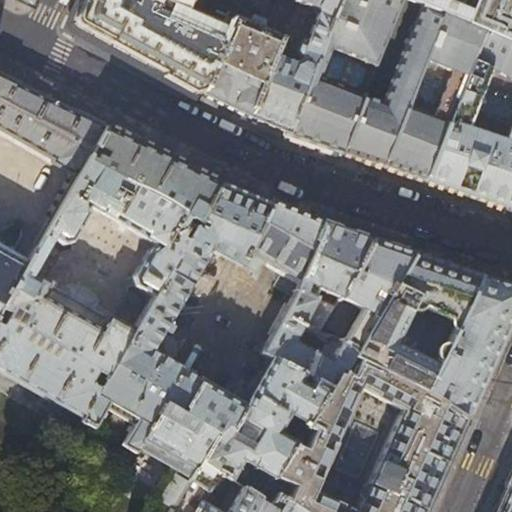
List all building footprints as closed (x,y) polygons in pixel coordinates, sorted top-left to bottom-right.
[(134,63),(161,0),(80,0),(65,32),(134,63)] [(187,89),(224,0),(161,0),(134,63),(187,89)] [(275,0),(224,0),(187,89),(220,103),(247,116),(271,58),(284,28),(267,22),(275,0)] [(275,0),(267,22),(284,28),(296,0),(275,0)] [(339,0),(296,0),(284,28),(271,58),(290,66),(297,62),(301,54),(315,60),(332,19),(339,1),(339,0)] [(286,132),(284,135),(311,144),(350,157),(360,161),(381,167),(443,18),(419,8),(402,50),(386,90),(380,104),(372,101),(364,98),(365,94),(363,93),(401,1),(398,0),(339,0),(339,1),(347,4),(339,23),(332,19),(315,60),(286,132)] [(511,0),(398,0),(401,1),(401,0),(500,0),(498,7),(489,3),(490,0),(429,0),(429,1),(426,9),(420,6),(419,8),(443,18),(483,35),(510,47),(511,40),(511,0)] [(401,174),(423,182),(483,35),(443,18),(381,167),(401,174)] [(460,194),(504,209),(511,185),(511,47),(510,47),(483,35),(423,182),(460,194)] [(286,132),(315,60),(301,54),(297,62),(290,66),(271,58),(247,116),(264,123),(284,131),(286,132)] [(1,77),(0,76),(0,128),(48,155),(50,156),(51,158),(51,160),(50,161),(72,174),(72,173),(76,175),(104,127),(72,112),(12,83),(13,82),(1,77)] [(163,156),(104,127),(76,175),(42,234),(60,244),(68,241),(84,214),(85,207),(154,245),(145,250),(130,278),(131,286),(152,297),(166,274),(219,184),(163,156)] [(234,190),(219,184),(166,274),(188,286),(209,250),(239,265),(268,204),(234,190)] [(269,200),(268,204),(239,265),(252,272),(255,267),(264,261),(276,268),(268,286),(289,297),(321,222),(294,211),(269,200)] [(371,239),(345,230),(321,222),(289,297),(259,353),(269,358),(327,388),(335,376),(337,377),(349,358),(354,349),(333,337),(317,332),(333,306),(314,297),(319,289),(338,297),(371,239)] [(382,243),(371,239),(338,297),(333,306),(317,332),(333,337),(354,349),(412,253),(382,243)] [(26,262),(0,246),(0,307),(22,269),(26,262)] [(511,289),(443,264),(412,253),(354,349),(349,358),(465,420),(511,319),(511,289)] [(48,283),(22,269),(0,307),(0,373),(80,419),(131,331),(110,319),(110,318),(105,316),(104,319),(103,320),(104,320),(97,331),(39,297),(45,287),(45,288),(48,283)] [(155,342),(188,286),(166,274),(152,297),(131,331),(80,419),(78,423),(90,429),(105,403),(134,419),(111,460),(123,466),(138,441),(159,404),(172,412),(176,406),(181,409),(197,381),(160,360),(161,358),(161,354),(161,350),(159,346),(158,344),(155,342)] [(264,490),(327,388),(269,358),(241,406),(197,381),(181,409),(176,406),(172,412),(159,404),(138,441),(169,459),(139,511),(191,511),(198,501),(215,471),(232,482),(258,500),(264,490)] [(335,376),(327,388),(264,490),(300,511),(423,511),(430,496),(465,420),(349,358),(337,377),(335,376)] [(511,511),(511,472),(494,511),(511,511)] [(250,511),(258,500),(232,482),(214,511),(198,501),(191,511),(250,511)] [(300,511),(264,490),(258,500),(250,511),(300,511)]
